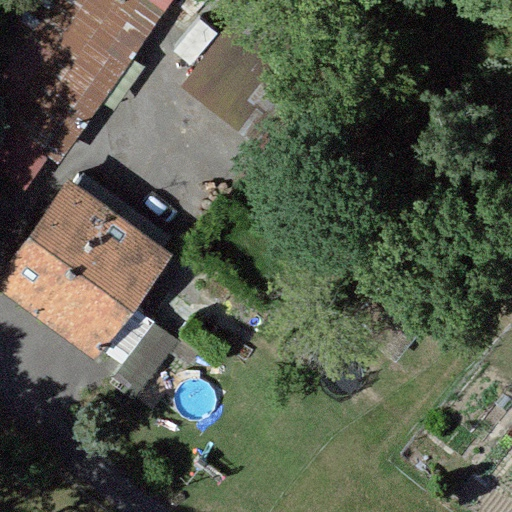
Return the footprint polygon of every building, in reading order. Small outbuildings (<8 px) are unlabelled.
[(23,0),(0,34),(0,161),(27,181),(50,148),(63,156),(171,0),(23,0)] [(258,2),(255,0),(252,0),(188,78),(265,142),(282,156),(335,92),(373,124),(386,108),(258,2)] [(457,206),(399,158),(372,191),(409,221),(421,207),(442,225),(457,206)] [(172,248),(77,179),(7,274),(101,344),(172,248)] [(397,268),(361,311),(378,326),(410,288),(414,282),(397,268)] [(438,311),(410,288),(378,326),(371,334),(399,357),(438,311)]
